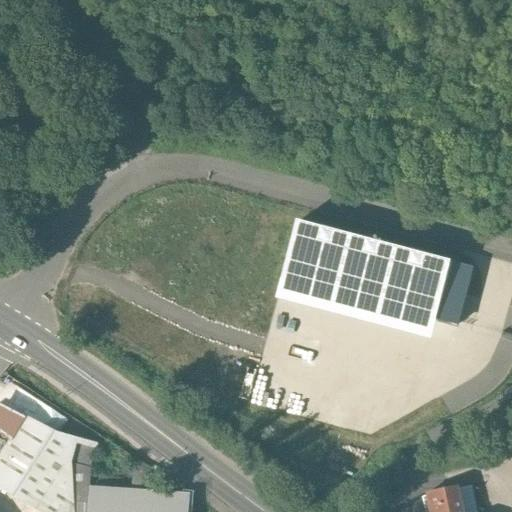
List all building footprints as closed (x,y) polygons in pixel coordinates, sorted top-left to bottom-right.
[(457,326),(472,268),(298,223),(283,281),(437,321),(457,326)] [(437,321),(283,281),(278,300),(432,340),(437,321)] [(59,436),(0,405),(0,430),(13,440),(0,461),(0,486),(39,511),(89,511),(91,489),(91,469),(97,446),(59,436)] [(511,437),(497,443),(505,463),(511,460),(511,437)] [(189,511),(191,496),(150,493),(154,471),(134,463),(133,492),(91,489),(89,511),(189,511)] [(462,511),(457,486),(426,492),(430,511),(462,511)]
